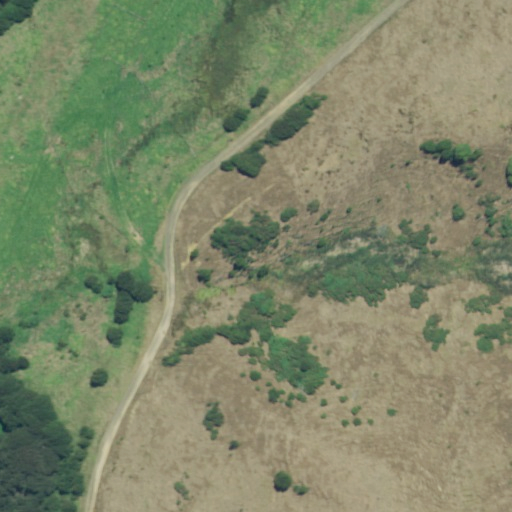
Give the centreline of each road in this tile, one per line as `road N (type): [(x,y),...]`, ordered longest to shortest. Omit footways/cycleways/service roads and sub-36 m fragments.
road 1 (unclassified): [(406,0),(180,201),(167,321),(129,402),(94,511)]
road 2 (track): [(171,248),(123,213),(98,141),(105,85),(152,0)]
